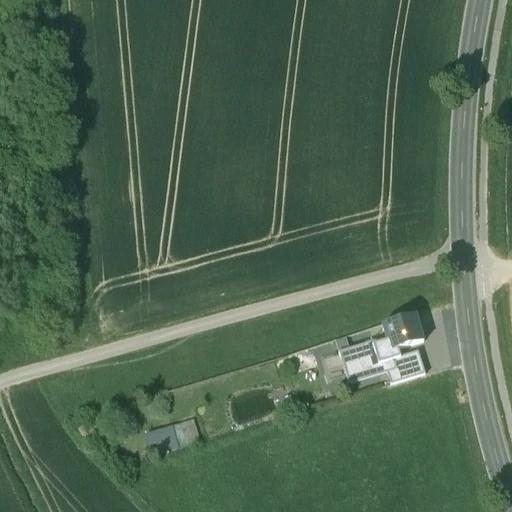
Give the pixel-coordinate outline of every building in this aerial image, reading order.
[(415,320),(382,330),(384,336),(390,355),(422,345),(415,320)] [(375,339),(384,336),(382,330),(352,338),(356,350),(365,347),(377,344),(375,339)] [(390,355),(384,336),(375,339),(377,344),(365,347),(369,361),(390,355)] [(365,347),(356,350),(353,351),(360,373),(372,369),(369,361),(365,347)] [(426,358),(405,364),(408,375),(429,369),(426,358)] [(395,364),(380,368),(382,375),(397,370),(395,364)] [(340,380),(347,402),(387,390),(385,384),(382,375),(380,368),(340,380)] [(400,379),(397,370),(382,375),(385,384),(400,379)] [(402,385),(400,379),(385,384),(387,390),(402,385)] [(156,452),(200,442),(195,423),(152,433),(156,452)]
